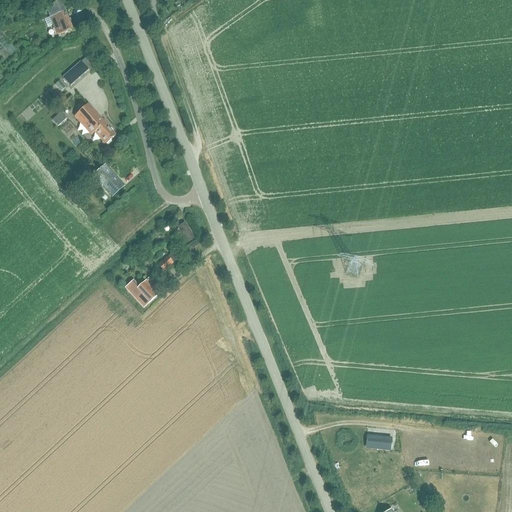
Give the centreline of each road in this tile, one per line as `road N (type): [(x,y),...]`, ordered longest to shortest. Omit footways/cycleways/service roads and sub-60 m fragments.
road 1 (tertiary): [(329,511),(221,241)]
road 2 (residential): [(204,195),(184,201),(160,190),(112,44),(100,21),(79,13)]
road 3 (tertiary): [(204,195),(128,0)]
